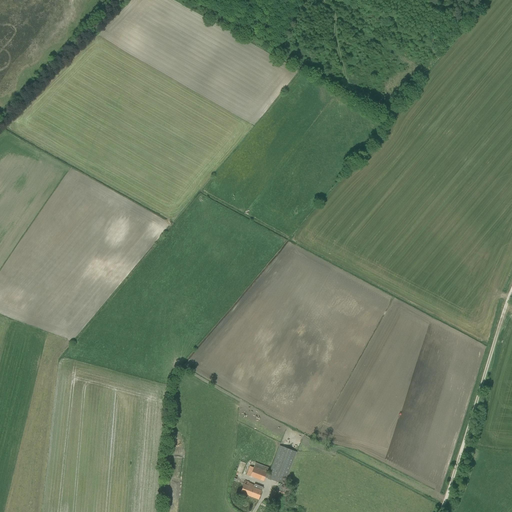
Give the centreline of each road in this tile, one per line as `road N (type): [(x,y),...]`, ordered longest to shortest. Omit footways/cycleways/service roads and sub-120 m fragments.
road 1 (track): [(511,289),(439,511)]
road 2 (track): [(0,123),(121,0)]
road 3 (track): [(161,511),(173,379)]
